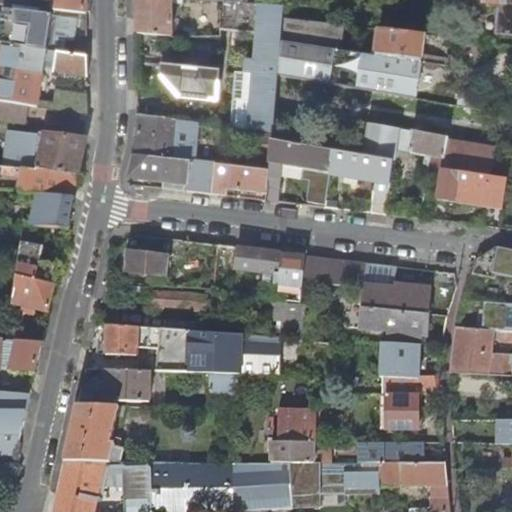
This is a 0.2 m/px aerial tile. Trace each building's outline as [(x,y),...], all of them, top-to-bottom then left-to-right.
[(34,1),(26,0),(0,0),(0,5),(33,9),(34,1)] [(56,4),(55,11),(88,15),(87,0),(43,0),(44,2),(56,4)] [(173,38),(173,0),(138,0),(139,21),(139,35),(173,38)] [(511,0),(456,0),(463,1),(463,0),(486,0),(486,3),(500,4),(498,35),(511,35),(511,0)] [(238,72),(232,127),(274,133),(276,111),(280,77),(283,41),(285,19),(286,7),(261,5),(256,62),(247,61),(246,72),(238,72)] [(222,9),(224,27),(239,25),(237,7),(222,9)] [(5,11),(0,38),(0,43),(48,51),(54,17),(5,11)] [(341,50),(344,26),(285,19),(283,41),(341,50)] [(381,30),(377,55),(423,62),(427,36),(381,30)] [(417,99),(423,62),(377,55),(341,50),(283,41),(280,77),(417,99)] [(45,71),(48,51),(0,43),(0,102),(27,106),(29,107),(38,108),(45,71)] [(55,73),(59,53),(48,51),(45,71),(55,73)] [(59,53),(55,73),(88,78),(88,70),(88,57),(59,53)] [(223,70),(163,65),(161,90),(167,96),(176,105),(183,98),(213,100),(212,102),(220,103),(220,101),(223,70)] [(56,91),(53,111),(89,116),(88,103),(88,95),(56,91)] [(0,118),(26,123),(29,107),(27,106),(0,102),(0,118)] [(179,128),(198,131),(199,123),(140,115),(139,141),(138,155),(175,160),(179,128)] [(416,117),(414,132),(451,137),(454,138),(456,123),(416,117)] [(367,157),(395,162),(396,148),(411,150),(410,152),(432,156),(430,167),(446,169),(450,141),(451,137),(414,132),(372,125),(367,157)] [(195,162),(198,131),(179,128),(175,160),(192,162),(195,162)] [(85,154),(88,141),(46,135),(23,136),(22,140),(9,139),(5,167),(14,168),(23,169),(38,171),(80,176),(85,154)] [(494,157),(496,148),(450,141),(446,169),(491,176),(494,157)] [(283,167),(332,174),(335,152),(273,142),(271,165),(283,167)] [(494,157),(511,159),(511,147),(496,145),(496,148),(494,157)] [(332,174),(337,175),(392,184),(395,162),(367,157),(335,152),(332,174)] [(218,165),(202,163),(195,162),(192,162),(175,160),(138,155),(134,170),(132,177),(166,181),(180,183),(179,191),(189,192),(200,194),(214,195),(218,165)] [(229,189),(268,194),(270,175),(270,172),(249,169),(218,165),(214,195),(228,197),(229,189)] [(283,167),(271,165),(270,172),(270,175),(268,194),(268,201),(280,202),(283,167)] [(13,175),(14,168),(5,167),(0,166),(0,178),(1,173),(13,175)] [(42,201),(37,228),(69,229),(74,209),(80,176),(38,171),(23,169),(19,194),(38,196),(37,201),(42,201)] [(473,204),(488,206),(505,209),(510,179),(491,176),(446,169),(440,199),(473,204)] [(375,199),(373,213),(387,215),(387,214),(390,193),(376,191),(375,199)] [(360,197),(358,211),(373,213),(375,199),(360,197)] [(505,209),(488,206),(485,227),(501,229),(504,215),(505,209)] [(43,249),(22,244),(18,277),(56,285),(60,269),(41,265),(43,249)] [(511,251),(496,248),(479,259),(474,276),(499,281),(500,276),(511,278),(511,305),(487,303),(484,329),(495,330),(501,331),(511,331),(511,251)] [(167,277),(170,255),(124,250),(123,255),(130,256),(128,273),(167,277)] [(282,267),(239,263),(237,284),(277,288),(280,288),(282,267)] [(303,302),(305,280),(306,270),(282,267),(280,288),(277,288),(276,299),(303,302)] [(314,281),(312,303),(347,306),(349,286),(334,285),(335,273),(306,270),(305,280),(314,281)] [(349,286),(366,287),(366,286),(366,282),(367,276),(335,273),(334,285),(349,286)] [(14,304),(50,313),(56,285),(18,277),(14,304)] [(144,288),(108,284),(104,297),(142,301),(144,288)] [(396,289),(366,286),(366,287),(366,288),(364,308),(366,308),(431,315),(433,288),(396,285),(396,289)] [(207,313),(208,298),(157,293),(155,308),(207,313)] [(288,318),(283,318),(282,334),(304,336),(306,306),(289,305),(288,318)] [(393,331),(392,341),(422,344),(423,344),(424,334),(430,335),(432,315),(431,315),(366,308),(365,328),(393,331)] [(280,376),(282,338),(110,327),(108,355),(138,357),(140,333),(155,334),(155,337),(162,338),(160,372),(161,372),(187,373),(213,374),(240,375),(280,376)] [(490,375),(495,330),(484,329),(459,328),(452,372),(452,373),(490,375)] [(511,357),(495,357),(494,376),(511,376),(511,331),(501,331),(500,344),(511,344),(511,357)] [(339,347),(339,342),(310,340),(282,338),(280,376),(326,378),(337,378),(338,371),(339,371),(340,347),(339,347)] [(0,370),(36,373),(43,343),(8,341),(0,340),(0,370)] [(392,344),(384,344),(383,377),(389,377),(389,380),(440,381),(441,370),(438,370),(437,378),(421,377),(422,344),(392,341),(392,344)] [(150,402),(151,371),(107,370),(106,382),(101,382),(100,389),(105,389),(104,400),(150,402)] [(213,374),(211,409),(238,410),(240,375),(213,374)] [(441,396),(440,381),(389,380),(388,411),(383,411),(382,418),(387,418),(388,431),(420,430),(420,396),(441,396)] [(0,390),(0,411),(27,412),(32,391),(0,390)] [(112,444),(120,407),(88,406),(79,406),(72,438),(67,462),(112,462),(116,445),(112,444)] [(325,408),(316,408),(316,413),(317,413),(316,442),(324,442),(325,408)] [(0,449),(3,450),(1,467),(15,467),(19,451),(22,434),(27,412),(0,411),(0,449)] [(281,412),(281,442),(316,442),(317,413),(316,413),(281,412)] [(511,421),(501,421),(500,445),(511,445),(511,421)] [(273,442),(273,463),(293,463),(314,463),(331,463),(331,442),(324,442),(316,442),(281,442),(273,442)] [(147,481),(147,462),(112,462),(67,462),(61,486),(55,511),(96,511),(102,487),(125,488),(124,481),(147,481)] [(125,488),(125,511),(242,511),(296,510),(294,483),(293,463),(273,463),(249,464),(235,464),(147,462),(147,481),(124,481),(125,488)] [(314,482),(314,463),(293,463),(294,483),(314,482)] [(402,487),(401,463),(381,463),(382,488),(402,487)] [(401,463),(402,487),(432,486),(433,508),(410,509),(409,511),(451,511),(449,487),(447,463),(401,463)]
